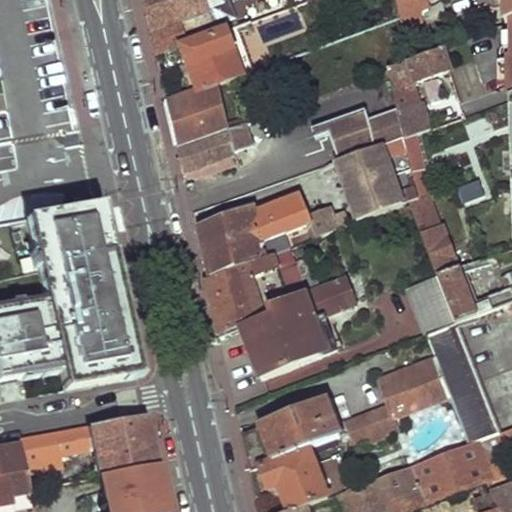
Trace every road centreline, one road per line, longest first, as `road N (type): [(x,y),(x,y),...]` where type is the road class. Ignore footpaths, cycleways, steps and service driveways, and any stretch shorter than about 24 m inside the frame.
road 1 (primary): [(151,229),(103,27)]
road 2 (residential): [(185,391),(0,424)]
road 3 (primary): [(151,229),(173,253),(192,343),(185,391)]
road 4 (primary): [(185,391),(160,352),(141,261),(151,229)]
road 5 (unknown): [(151,229),(283,193)]
road 6 (primary): [(213,511),(185,391)]
